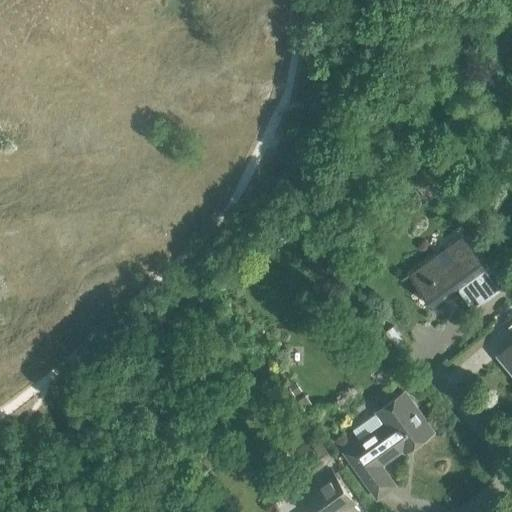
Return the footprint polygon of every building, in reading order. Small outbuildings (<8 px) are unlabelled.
[(489,264),(485,266),(462,235),(409,273),(433,305),(463,284),(478,305),(505,285),(489,264)] [(511,324),(509,327),(511,330),(511,349),(502,357),(511,369),(511,324)] [(435,434),(419,411),(416,414),(402,395),(380,411),(388,422),(347,452),(379,496),(394,485),(387,474),(409,458),(402,448),(405,447),(409,452),(435,434)] [(321,453),(299,470),(306,480),(328,463),(321,453)] [(313,511),(344,511),(343,509),(353,501),(330,469),(315,479),(320,487),(307,497),(316,511),(313,511)]
